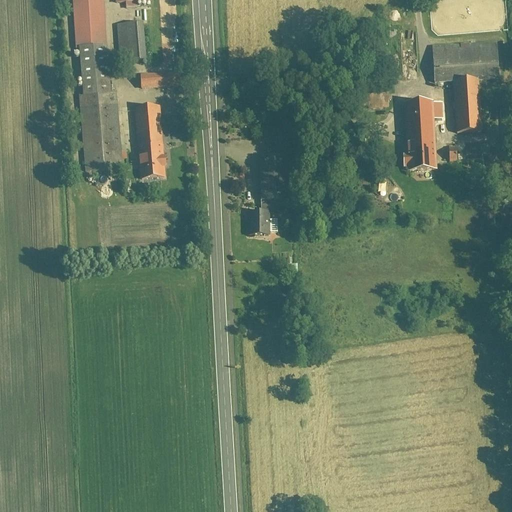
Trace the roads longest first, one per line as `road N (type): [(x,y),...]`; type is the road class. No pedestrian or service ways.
road 1 (tertiary): [(229,511),(201,0)]
road 2 (unknown): [(219,87),(288,88),(356,124),(406,129)]
